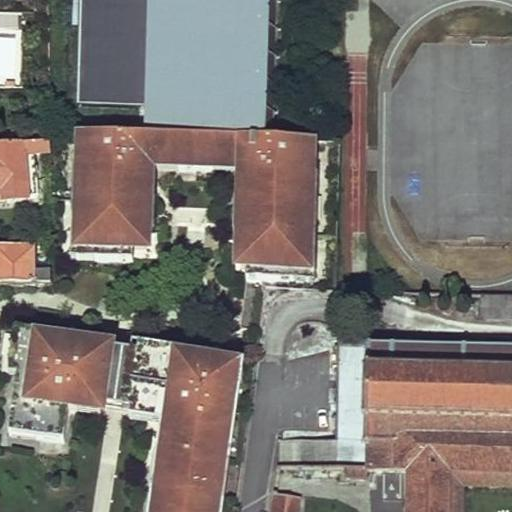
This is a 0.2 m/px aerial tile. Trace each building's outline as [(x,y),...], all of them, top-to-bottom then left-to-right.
[(148,111),(148,138),(265,140),(271,0),(77,0),(74,106),(148,111)] [(0,80),(18,82),(22,14),(0,12),(0,80)] [(20,134),(20,145),(46,143),(47,137),(46,130),(20,134)] [(78,232),(77,250),(93,251),(94,265),(132,265),(132,251),(144,251),(145,186),(153,187),(153,170),(153,160),(176,160),(176,170),(211,171),(211,161),(233,161),(233,171),(233,188),(240,188),(239,267),(246,268),(245,282),(293,282),(294,269),(306,269),(306,236),(309,142),(265,140),(148,138),(80,137),(78,232)] [(0,191),(4,191),(6,200),(33,198),(34,158),(46,156),(46,143),(20,145),(0,146),(0,191)] [(176,160),(153,160),(153,170),(176,170),(176,160)] [(211,161),(211,171),(233,171),(233,161),(211,161)] [(70,264),(94,265),(93,251),(77,250),(78,232),(71,232),(70,264)] [(306,269),(294,269),(293,282),(314,283),(315,236),(306,236),(306,269)] [(5,253),(3,285),(56,287),(54,265),(49,264),(48,277),(41,277),(39,253),(5,253)] [(20,356),(10,427),(39,431),(38,439),(65,442),(69,410),(75,411),(77,403),(103,407),(101,415),(130,419),(131,411),(163,415),(162,423),(158,453),(165,454),(157,511),(216,511),(233,391),(240,392),(245,360),(180,351),(178,358),(165,357),(84,346),(69,344),(71,337),(16,329),(12,355),(20,356)] [(71,337),(69,344),(84,346),(85,339),(71,337)] [(166,349),(165,357),(178,358),(180,351),(166,349)] [(366,426),(511,427),(511,355),(489,355),(489,353),(486,353),(486,356),(464,356),(464,353),(460,353),(460,356),(441,356),(441,353),(437,352),(437,355),(416,355),(416,353),(412,353),(412,355),(391,355),(391,353),(387,353),(387,356),(371,355),(371,352),(368,353),(368,356),(364,356),(364,359),(367,359),(367,379),(364,378),(364,426),(366,426)] [(77,403),(75,411),(101,415),(103,407),(77,403)] [(131,411),(130,419),(162,423),(163,415),(131,411)] [(511,427),(366,426),(367,471),(411,474),(410,511),(461,511),(463,475),(511,475),(511,427)] [(10,427),(9,435),(38,439),(39,431),(10,427)] [(326,442),(279,440),(278,459),(325,462),(326,442)] [(397,511),(399,474),(375,473),(373,509),(397,511)] [(276,495),(273,511),(296,511),(299,499),(276,495)]
